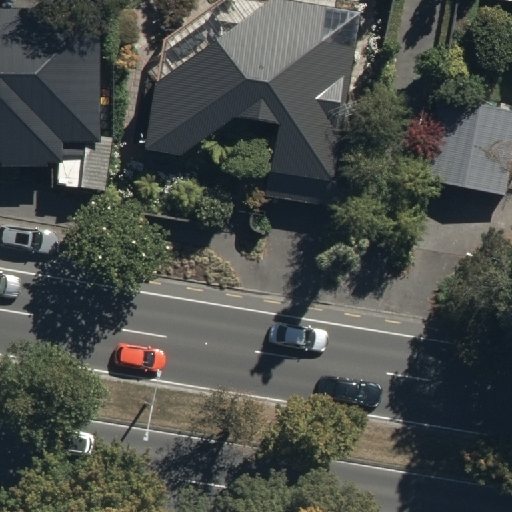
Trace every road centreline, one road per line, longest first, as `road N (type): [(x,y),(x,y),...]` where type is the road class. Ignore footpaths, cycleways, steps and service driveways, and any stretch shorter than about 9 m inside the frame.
road 1 (primary): [(0,310),(511,394)]
road 2 (primary): [(361,511),(0,453)]
